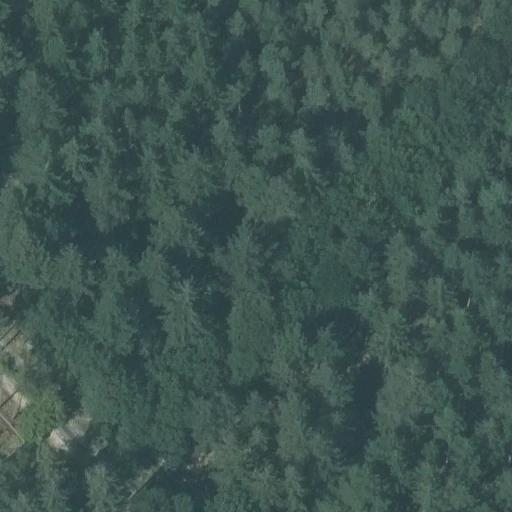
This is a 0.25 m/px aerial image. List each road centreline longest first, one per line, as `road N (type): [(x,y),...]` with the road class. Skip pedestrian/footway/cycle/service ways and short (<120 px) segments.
road 1 (track): [(209,511),(158,448),(156,423),(166,407),(511,109)]
road 2 (tertiary): [(132,511),(0,358)]
